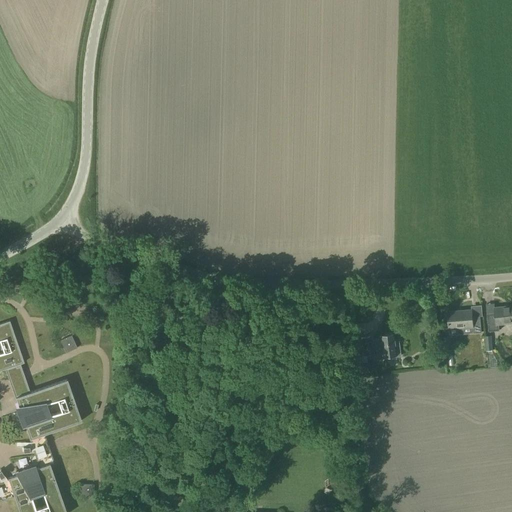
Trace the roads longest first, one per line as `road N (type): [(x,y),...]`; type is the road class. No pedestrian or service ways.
road 1 (residential): [(214,281),(511,277)]
road 2 (tertiary): [(62,221),(84,165),(89,57),(101,0)]
road 3 (residential): [(214,281),(91,241),(62,221)]
